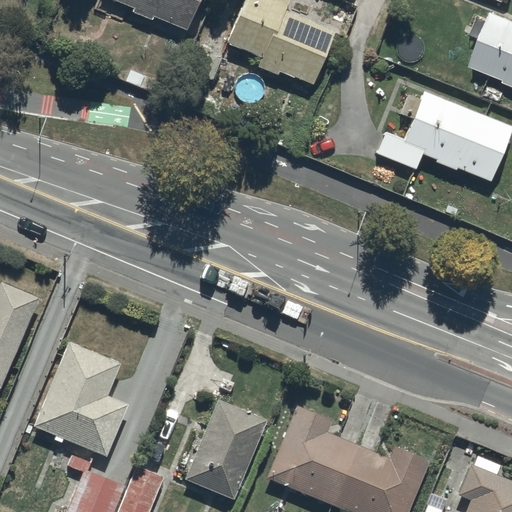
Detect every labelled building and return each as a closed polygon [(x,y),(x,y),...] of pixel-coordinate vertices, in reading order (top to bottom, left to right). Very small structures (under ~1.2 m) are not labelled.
[(97,0),(97,1),(132,16),(131,19),(151,27),(152,24),(205,47),(224,0),(97,0)] [(285,0),(244,0),(224,51),(259,65),(256,74),(276,82),(277,79),(312,93),(333,39),(283,19),(290,2),(285,0)] [(483,40),(469,73),(504,87),(503,90),(511,93),(511,27),(490,18),(489,21),(476,15),(472,26),(468,25),(465,32),(483,40)] [(383,140),(373,160),(418,178),(422,169),(417,167),(419,162),(433,167),(432,169),(454,178),(455,176),(489,190),(511,135),(420,100),(417,107),(405,102),(398,121),(410,125),(401,148),(383,140)] [(0,379),(1,379),(30,308),(37,291),(0,277),(0,379)] [(119,357),(66,335),(31,421),(55,430),(53,434),(60,437),(61,434),(105,452),(127,399),(106,390),(119,357)] [(265,414),(215,394),(182,474),(233,494),(265,414)] [(331,413),(295,400),(267,473),(360,511),(404,511),(427,454),(394,441),(389,453),(325,429),(331,413)] [(110,511),(124,480),(88,464),(93,453),(74,445),(67,462),(82,469),(63,511),(64,511),(110,511)] [(511,511),(511,475),(495,468),(499,460),(475,450),(471,459),(469,458),(456,488),(470,494),(462,511),(511,511)] [(146,511),(162,471),(134,461),(114,511),(116,511),(146,511)]
